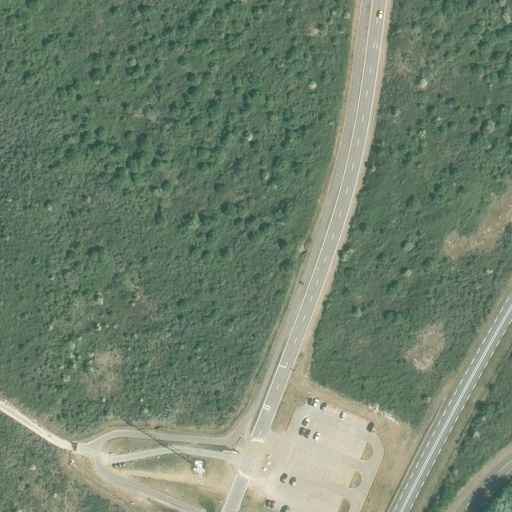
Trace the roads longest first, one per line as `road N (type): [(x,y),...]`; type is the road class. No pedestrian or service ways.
road 1 (unclassified): [(229,511),(338,218),(358,145),(378,0)]
road 2 (primary): [(401,511),(511,304)]
